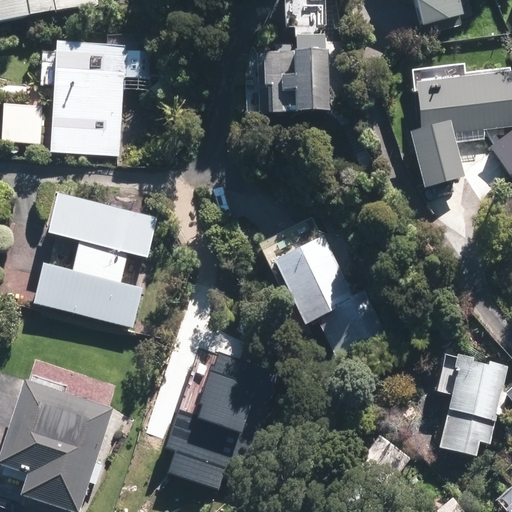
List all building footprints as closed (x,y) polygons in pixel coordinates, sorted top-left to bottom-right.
[(0,0),(0,20),(87,4),(85,0),(0,0)] [(457,24),(449,0),(402,0),(405,1),(414,28),(438,21),(440,29),(457,24)] [(321,110),(318,40),(290,41),(290,50),(270,51),(270,57),(254,57),(256,87),(265,86),(266,113),(321,110)] [(117,48),(49,46),(47,153),(114,155),(117,48)] [(145,54),(122,54),(121,77),(144,78),(145,54)] [(503,74),(409,85),(415,133),(402,137),(418,188),(454,177),(440,133),(510,125),(503,74)] [(36,106),(0,105),(0,141),(35,142),(36,106)] [(148,222),(48,198),(39,234),(72,242),(64,276),(35,269),(27,303),(123,326),(132,291),(112,286),(120,252),(140,257),(148,222)] [(313,239),(265,266),(298,323),(346,296),(313,239)] [(359,300),(315,325),(332,355),(376,330),(359,300)] [(500,370),(449,361),(433,451),(467,457),(470,441),(486,444),(500,370)] [(175,421),(171,440),(191,446),(189,452),(226,465),(255,379),(206,365),(193,382),(180,399),(176,417),(175,421)] [(69,511),(102,413),(18,386),(0,442),(0,467),(22,475),(15,495),(69,511)] [(511,388),(502,397),(511,408),(511,388)] [(373,438),(351,468),(384,491),(406,461),(373,438)] [(462,511),(450,498),(435,511),(462,511)] [(511,511),(511,501),(499,511),(511,511)]
